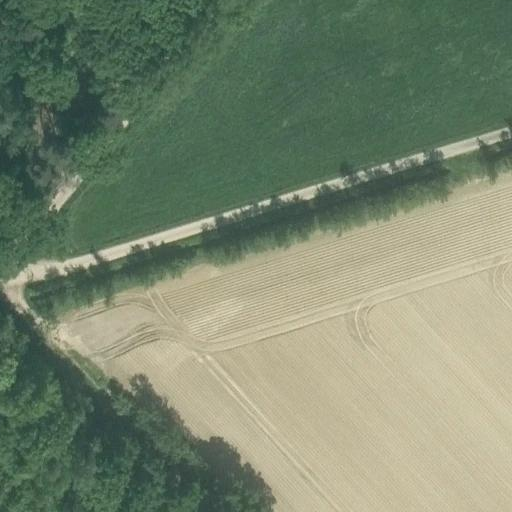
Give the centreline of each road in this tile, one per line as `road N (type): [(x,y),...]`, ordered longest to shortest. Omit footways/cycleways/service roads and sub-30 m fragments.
road 1 (track): [(0,271),(27,275),(511,131)]
road 2 (track): [(218,0),(19,250),(0,262)]
road 3 (track): [(0,284),(224,511)]
